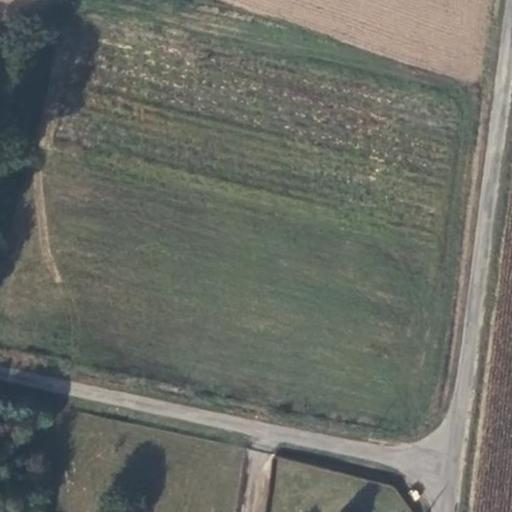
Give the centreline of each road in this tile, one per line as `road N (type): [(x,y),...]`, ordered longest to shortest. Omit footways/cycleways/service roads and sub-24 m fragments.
road 1 (unclassified): [(452,468),(0,373)]
road 2 (unclassified): [(511,22),(452,468)]
